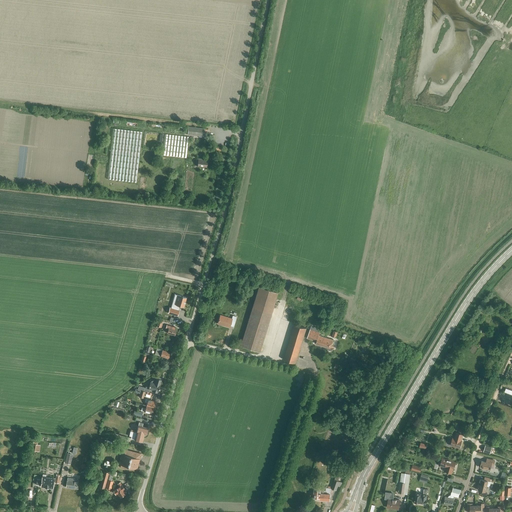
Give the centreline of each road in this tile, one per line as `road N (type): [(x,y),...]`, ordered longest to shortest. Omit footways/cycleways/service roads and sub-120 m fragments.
road 1 (unclassified): [(193,318),(265,0)]
road 2 (secondary): [(358,488),(472,291),(511,249)]
road 3 (residential): [(140,511),(193,318)]
